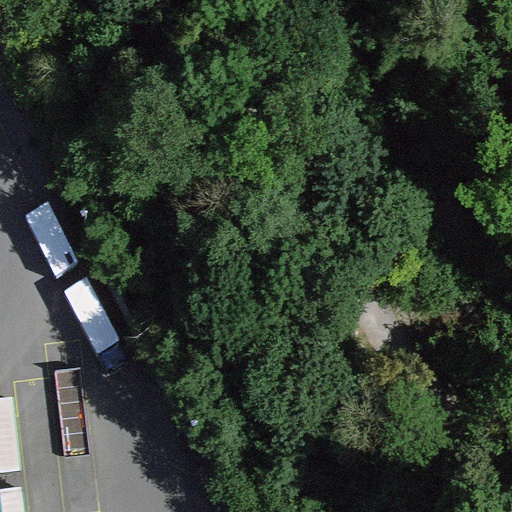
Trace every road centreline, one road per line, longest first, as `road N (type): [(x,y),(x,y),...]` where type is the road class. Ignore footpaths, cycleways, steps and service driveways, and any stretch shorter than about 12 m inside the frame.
road 1 (track): [(314,247),(202,151),(154,72),(136,0)]
road 2 (track): [(511,477),(454,422),(373,308),(314,247)]
road 3 (track): [(314,247),(214,0)]
